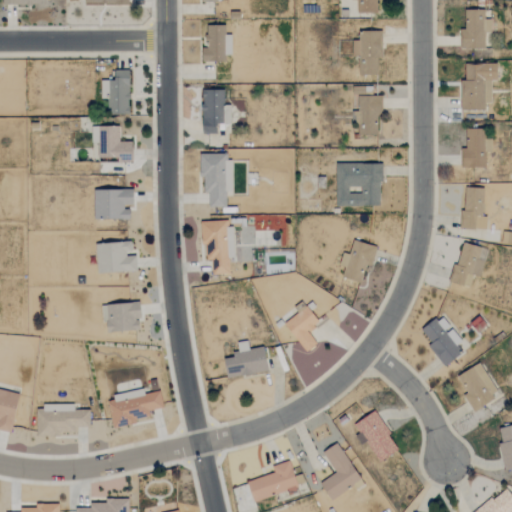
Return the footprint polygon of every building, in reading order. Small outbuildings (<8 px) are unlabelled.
[(356,0),(357,12),(377,13),(377,0),(356,0)] [(460,48),(484,48),(484,33),(490,33),(490,19),(484,19),(484,9),(464,9),(464,30),(460,30),(460,48)] [(201,62),(225,62),(225,55),(231,55),(231,35),(225,35),(225,26),(206,26),(205,48),(201,47),(201,62)] [(381,32),(358,32),(358,40),(352,40),(353,57),(358,57),(358,75),(377,75),(377,58),(382,58),(381,32)] [(460,110),(484,110),(484,103),(491,103),(490,81),(497,81),(496,63),(464,64),(465,80),(460,80),(460,110)] [(100,81),(101,99),(106,99),(107,114),(129,113),(128,70),(113,70),(113,80),(100,81)] [(201,134),(218,134),(218,126),(230,126),(230,105),(223,105),(223,89),(201,89),(201,134)] [(354,95),(353,134),(378,135),(379,96),(354,95)] [(119,127),(95,127),(95,136),(92,136),(92,143),(98,144),(98,161),(131,162),(131,141),(118,141),(119,127)] [(491,153),(491,139),(484,139),(484,130),(464,129),(462,167),(484,168),(485,153),(491,153)] [(230,192),(231,155),(199,154),(199,178),(203,178),(203,193),(208,193),(208,207),(225,207),(225,192),(230,192)] [(336,206),(380,206),(380,163),(335,164),(336,206)] [(486,230),(486,217),(482,217),(483,188),(462,188),(461,229),(486,230)] [(129,219),(128,207),(132,207),(132,189),(93,190),(94,220),(129,219)] [(229,274),(229,258),(233,258),(231,220),(201,222),(203,261),(212,260),(212,275),(229,274)] [(501,242),(511,244),(511,232),(503,231),(501,242)] [(360,283),(366,265),(371,266),(377,247),(353,240),(349,255),(343,253),(339,266),(344,268),(341,277),(360,283)] [(96,274),(136,272),(135,254),(132,254),(131,242),(95,244),(96,274)] [(486,249),(459,243),(451,284),(470,287),(472,275),(481,277),(486,249)] [(140,331),(138,303),(102,305),(104,333),(140,331)] [(306,353),(316,344),(307,332),(319,323),(306,307),(283,324),(306,353)] [(461,342),(440,316),(421,331),(431,343),(427,346),(444,367),(462,353),(456,346),(461,342)] [(263,347),(248,349),(247,341),(236,343),(238,354),(223,357),(226,379),(267,372),(263,347)] [(475,410),(499,395),(478,363),(454,379),(475,410)] [(0,430),(10,433),(19,394),(0,389),(0,430)] [(149,411),(163,409),(160,393),(108,403),(113,429),(136,424),(135,420),(150,417),(149,411)] [(89,428),(89,410),(74,410),(74,404),(38,404),(37,437),(60,437),(60,433),(75,433),(75,428),(89,428)] [(399,449),(374,412),(354,425),(379,462),(399,449)] [(504,470),(511,469),(511,425),(497,428),(504,470)] [(319,483),(330,500),(354,486),(357,491),(364,486),(338,443),(322,452),(335,473),(319,483)] [(273,474),(247,481),(252,501),(296,490),(289,462),(271,466),(273,474)] [(511,511),(511,497),(503,487),(475,511),(511,511)] [(74,509),(74,511),(128,511),(128,500),(89,500),(89,509),(74,509)]
